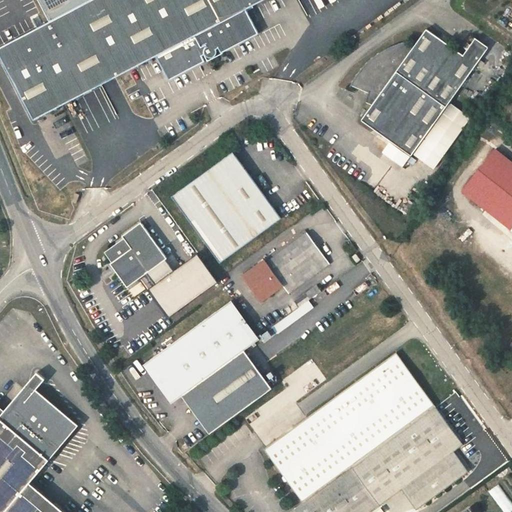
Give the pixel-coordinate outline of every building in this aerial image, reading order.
[(232,49),(241,44),(218,0),(89,0),(51,20),(4,45),(41,118),(202,34),(205,39),(214,35),(217,42),(214,44),(212,47),(212,49),(215,53),(219,55),(223,54),(224,45),(229,43),(232,49)] [(89,0),(39,0),(51,20),(89,0)] [(218,0),(241,44),(265,31),(252,6),(264,0),(218,0)] [(367,118),(404,143),(417,153),(485,59),(494,46),(481,36),(468,53),(432,27),(418,47),(413,40),(414,40),(414,39),(407,41),(398,44),(392,47),(384,52),(377,57),(373,61),(368,66),(363,72),(360,76),(359,78),(356,85),(357,85),(357,84),(368,88),(375,91),(371,100),(378,103),(367,118)] [(511,156),(500,148),(468,189),(511,224),(511,156)] [(179,194),(226,260),(287,216),(239,150),(179,194)] [(148,220),(114,248),(118,252),(115,255),(118,259),(114,263),(132,286),(174,255),(148,220)] [(337,262),(316,233),(274,263),(271,260),(250,274),(268,299),(290,283),(296,292),(337,262)] [(316,286),(296,300),(301,307),(275,325),(280,332),(314,307),(308,300),(320,291),(316,286)] [(239,297),(150,361),(178,400),(189,392),(203,412),(216,431),(279,385),(250,346),(267,335),(239,297)] [(271,446),(311,501),(442,404),(403,350),(271,446)] [(289,375),(303,395),(326,380),(311,359),(289,375)] [(0,417),(0,511),(15,511),(37,488),(30,483),(79,425),(31,385),(2,419),(0,417)] [(460,448),(469,442),(442,404),(311,501),(299,510),(300,511),(372,511),(408,486),(423,507),(475,469),(460,448)] [(64,511),(37,488),(15,511),(64,511)]
